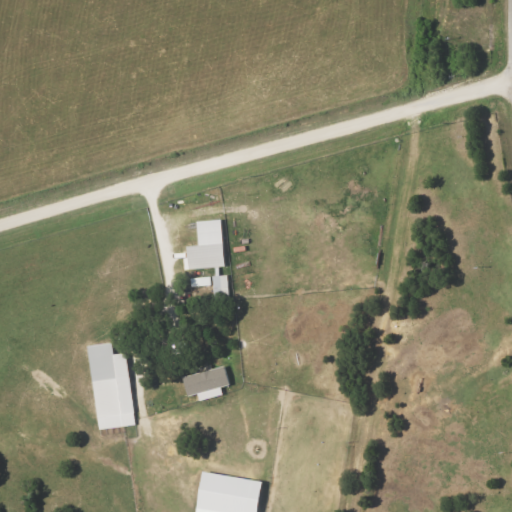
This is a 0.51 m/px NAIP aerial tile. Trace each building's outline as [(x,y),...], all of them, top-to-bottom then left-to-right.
[(197,220),(198,245),(186,246),(187,257),(184,257),(184,269),(223,267),(221,219),(197,220)] [(228,275),(213,275),(213,298),(228,298),(228,275)] [(87,346),(97,429),(135,425),(126,352),(113,354),(111,343),(87,346)] [(182,376),(187,396),(196,394),(198,401),(222,395),(220,387),(228,385),(223,366),(182,376)] [(255,511),(260,481),(200,472),(194,511),(255,511)]
